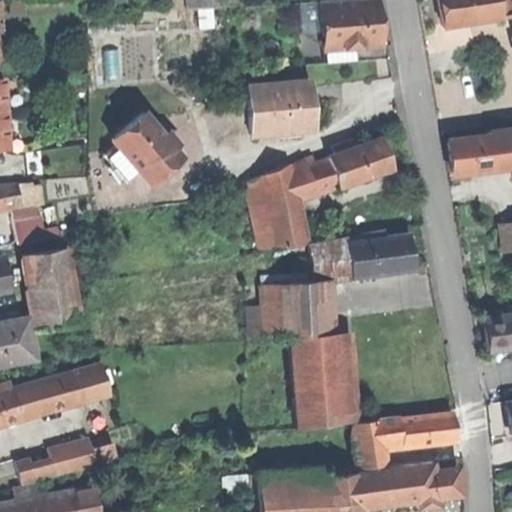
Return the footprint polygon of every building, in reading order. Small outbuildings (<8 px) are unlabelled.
[(166,0),(167,9),(183,8),(182,0),(166,0)] [(182,0),(183,8),(215,6),(214,0),(182,0)] [(373,0),(325,0),(319,1),(321,23),(323,48),(377,44),(375,20),(375,12),(373,0)] [(497,0),(439,0),(440,8),(443,25),(500,16),(497,0)] [(511,0),(497,0),(500,16),(511,12),(511,0)] [(310,80),(245,85),(248,134),(287,132),(287,131),(287,124),(313,122),(311,100),(310,80)] [(136,167),(145,178),(163,163),(176,152),(141,111),(110,136),(115,142),(136,167)] [(313,129),(313,122),(287,124),(287,131),(313,129)] [(511,127),(487,131),(488,136),(506,134),(511,133),(511,127)] [(452,173),(510,165),(506,134),(488,136),(448,142),(452,173)] [(332,145),(334,155),(356,148),(354,139),(332,145)] [(326,158),(335,185),(387,167),(383,154),(378,140),(356,148),(334,155),(326,158)] [(123,178),(136,167),(115,142),(102,153),(123,178)] [(311,156),(303,158),(305,164),(313,162),(311,156)] [(296,198),(314,192),(305,164),(303,158),(287,167),(293,190),(296,198)] [(314,192),(335,185),(326,158),(313,162),(305,164),(314,192)] [(257,175),(262,197),(293,190),(287,167),(286,163),(257,175)] [(245,179),(249,199),(262,197),(257,175),(245,179)] [(15,182),(0,183),(0,208),(10,207),(19,205),(15,182)] [(304,238),(296,198),(293,190),(262,197),(271,241),(272,244),(304,238)] [(257,243),(271,241),(262,197),(249,199),(257,243)] [(33,203),(19,205),(10,207),(12,221),(35,217),(33,203)] [(12,221),(15,241),(42,237),(41,229),(39,216),(35,217),(12,221)] [(502,252),(511,250),(511,224),(511,222),(498,224),(500,238),(502,252)] [(55,227),(41,229),(42,237),(57,235),(55,227)] [(382,228),(345,235),(345,241),(383,237),(382,228)] [(409,250),(407,234),(383,237),(345,241),(349,275),(411,267),(409,250)] [(345,235),(305,243),(310,279),(319,279),(349,275),(345,241),(345,235)] [(7,288),(28,284),(22,254),(21,246),(0,249),(2,256),(7,288)] [(28,284),(35,328),(77,320),(64,246),(22,254),(28,284)] [(310,279),(258,284),(260,304),(263,337),(285,335),(285,337),(324,333),(319,279),(310,279)] [(249,338),(263,337),(260,304),(246,306),(249,338)] [(487,348),(511,345),(511,314),(507,315),(484,318),(486,334),(487,348)] [(26,316),(0,320),(0,364),(34,358),(26,316)] [(337,332),(324,333),(285,337),(293,428),(342,422),(339,373),(337,332)] [(97,363),(23,385),(32,414),(70,403),(106,392),(97,363)] [(5,382),(0,383),(0,423),(16,419),(8,390),(5,382)] [(23,385),(8,390),(16,419),(32,414),(23,385)] [(448,413),(397,418),(399,443),(399,448),(451,441),(450,427),(448,413)] [(380,445),(399,443),(397,418),(397,415),(377,418),(380,445)] [(382,464),(380,445),(377,418),(348,420),(353,467),(382,464)] [(48,459),(53,475),(93,464),(88,448),(85,437),(63,443),(46,448),(48,459)] [(110,441),(88,448),(93,464),(115,458),(110,441)] [(19,485),(32,481),(27,465),(25,458),(12,462),(19,485)] [(32,481),(53,475),(48,459),(27,465),(32,481)] [(430,461),(388,467),(389,469),(390,477),(377,478),(376,471),(354,473),(358,508),(366,507),(413,501),(434,498),(458,495),(456,480),(455,468),(431,471),(430,461)] [(367,511),(366,507),(358,508),(354,473),(353,467),(255,473),(256,501),(257,511),(367,511)] [(389,469),(376,471),(377,478),(390,477),(389,469)] [(10,488),(13,500),(33,496),(31,484),(10,488)] [(90,486),(79,488),(83,506),(93,505),(90,486)] [(0,511),(83,511),(83,506),(79,488),(33,496),(13,500),(0,502),(0,511)] [(93,505),(83,506),(83,511),(133,511),(130,498),(93,505)] [(435,505),(434,498),(413,501),(414,508),(435,505)] [(236,511),(257,511),(256,501),(236,499),(236,511)]
